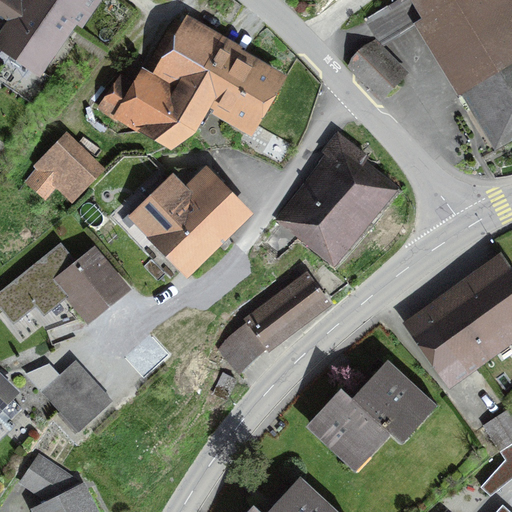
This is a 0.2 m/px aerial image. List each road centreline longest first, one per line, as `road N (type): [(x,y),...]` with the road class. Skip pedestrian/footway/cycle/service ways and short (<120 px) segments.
road 1 (tertiary): [(465,225),(349,313),(273,386),(209,463),(182,511)]
road 2 (residential): [(465,225),(261,0)]
